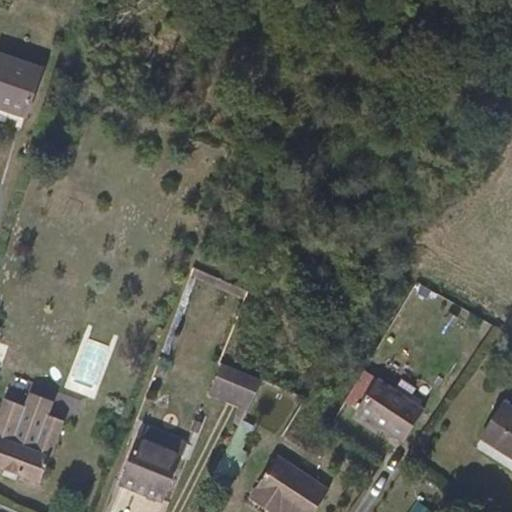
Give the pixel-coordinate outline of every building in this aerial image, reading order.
[(47,68),(0,52),(0,106),(31,116),(47,68)] [(359,405),(379,419),(392,428),(404,435),(424,402),(371,368),(354,395),(361,400),(359,405)] [(263,387),(239,377),(218,369),(205,400),(247,418),(263,387)] [(27,407),(15,440),(38,448),(51,416),(56,403),(32,393),(27,407)] [(50,461),(38,448),(15,440),(27,407),(6,399),(0,414),(0,475),(40,490),(50,461)] [(511,404),(506,400),(485,433),(511,450),(511,404)] [(66,415),(57,411),(55,418),(64,421),(66,415)] [(50,461),(64,421),(55,418),(51,416),(38,448),(50,461)] [(392,428),(379,419),(376,425),(390,433),(392,428)] [(138,449),(180,464),(185,451),(144,435),(138,449)] [(120,493),(162,510),(180,464),(138,449),(120,493)] [(290,508),(288,511),(318,511),(333,489),(280,456),(261,488),(290,508)] [(254,501),(274,511),(288,511),(290,508),(261,488),(254,501)] [(430,511),(431,511),(419,501),(410,511),(430,511)]
